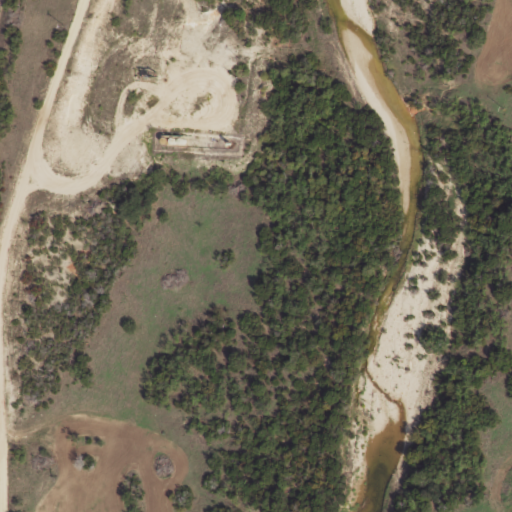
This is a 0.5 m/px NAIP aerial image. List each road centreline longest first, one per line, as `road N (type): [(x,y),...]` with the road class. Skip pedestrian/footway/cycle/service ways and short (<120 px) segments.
road 1 (residential): [(0,280),(7,229),(82,0)]
road 2 (residential): [(2,511),(0,387)]
